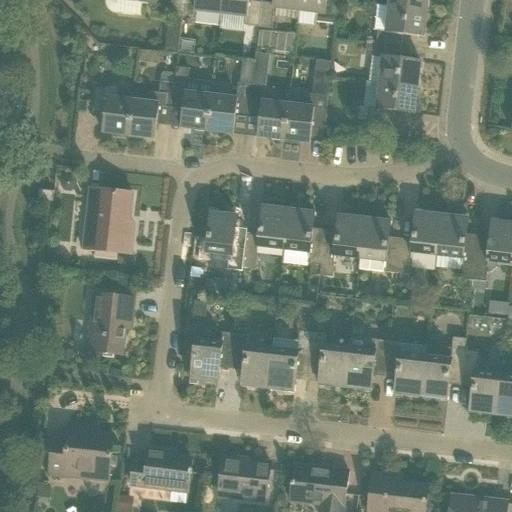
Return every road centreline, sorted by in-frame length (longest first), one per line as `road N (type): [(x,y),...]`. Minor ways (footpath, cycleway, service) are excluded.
road 1 (residential): [(511,451),(184,414),(167,403),(179,162)]
road 2 (residential): [(179,162),(385,173),(413,168),(457,127)]
road 3 (residential): [(457,127),(467,0)]
